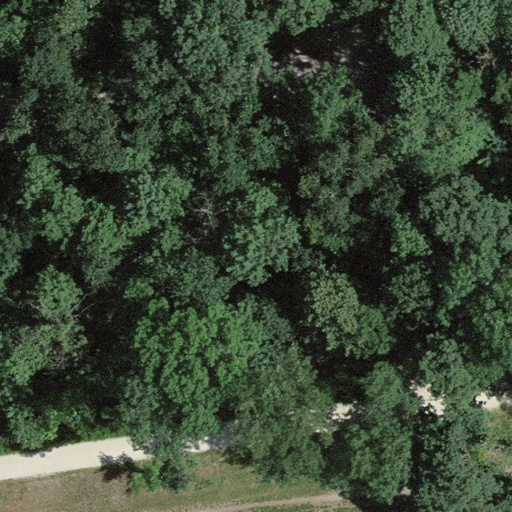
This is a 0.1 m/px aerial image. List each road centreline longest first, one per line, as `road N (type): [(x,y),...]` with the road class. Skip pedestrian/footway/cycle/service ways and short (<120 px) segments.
road 1 (track): [(0,118),(511,37)]
road 2 (track): [(0,469),(511,398)]
road 3 (track): [(348,0),(416,412)]
